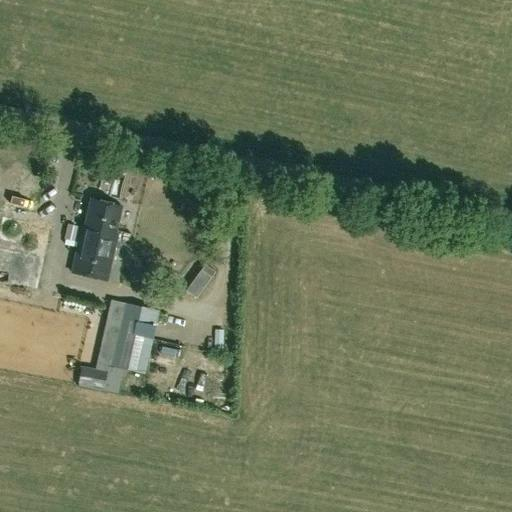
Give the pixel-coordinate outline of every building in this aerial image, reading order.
[(83,226),(81,235),(116,243),(118,234),(116,233),(122,206),(91,199),(85,226),(83,226)] [(58,223),(7,216),(0,265),(0,285),(48,292),(58,223)] [(108,280),(116,243),(81,235),(72,272),(108,280)] [(178,280),(199,285),(203,265),(182,261),(178,280)] [(144,373),(158,311),(124,303),(110,366),(144,373)] [(222,359),(223,380),(241,379),(240,358),(222,359)]
